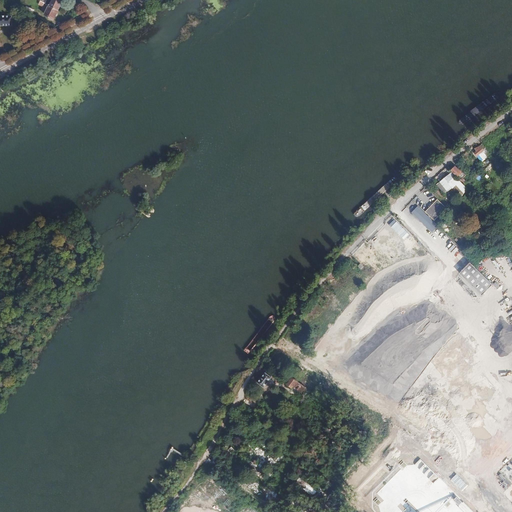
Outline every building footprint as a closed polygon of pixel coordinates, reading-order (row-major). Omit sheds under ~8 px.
[(50,0),(50,1),(51,2),(50,5),(58,10),(63,0),(50,0)] [(46,12),(45,15),(54,19),(58,10),(50,5),(47,10),(46,10),(45,12),(46,12)] [(24,10),(32,14),(34,10),(27,6),(24,10)] [(0,15),(0,25),(2,25),(12,25),(12,16),(0,15)] [(479,151),(475,154),(477,158),(484,151),(480,147),(478,149),(479,151)] [(459,170),(456,167),(452,171),(461,181),(466,176),(460,170),(459,170)] [(473,178),(479,182),(483,176),(477,172),(473,178)] [(451,173),(441,183),(447,189),(457,179),(451,173)] [(428,198),(418,207),(436,223),(442,217),(438,213),(446,204),(437,195),(431,201),(428,198)] [(479,206),(474,212),(480,217),(485,211),(479,206)] [(397,236),(405,229),(391,215),(384,223),(397,236)] [(433,235),(437,239),(442,234),(438,230),(433,235)] [(412,238),(389,262),(398,271),(411,284),(434,260),(412,238)] [(366,259),(388,280),(398,271),(389,262),(375,250),(366,259)] [(436,262),(403,303),(412,310),(444,269),(436,262)] [(475,264),(463,277),(471,285),(471,284),(480,292),(491,280),(483,273),(483,271),(475,264)] [(342,291),(353,300),(357,295),(346,286),(342,291)] [(452,287),(447,292),(452,297),(457,292),(452,287)] [(327,301),(323,306),(336,315),(339,310),(336,307),(339,303),(332,297),(328,301),(327,301)] [(416,315),(421,320),(425,315),(420,311),(416,315)] [(460,344),(464,340),(448,324),(439,332),(450,343),(454,339),(460,344)] [(432,341),(425,347),(434,356),(438,353),(436,351),(437,349),(440,351),(446,346),(443,342),(438,346),(435,342),(439,338),(433,332),(428,337),(432,341)] [(463,345),(457,351),(472,367),(479,360),(463,345)] [(265,373),(258,381),(264,386),(271,377),(265,373)] [(292,377),(287,384),(291,388),(293,386),(301,393),(305,387),(292,377)] [(232,448),(226,453),(229,457),(235,452),(232,448)] [(453,479),(467,483),(471,466),(457,463),(453,479)] [(511,469),(510,470),(504,467),(503,468),(499,476),(504,481),(502,484),(507,488),(504,494),(511,501),(511,487),(511,486),(511,485),(511,469)] [(296,483),(314,496),(318,491),(300,477),(296,483)] [(217,495),(237,511),(243,502),(223,487),(217,495)]
